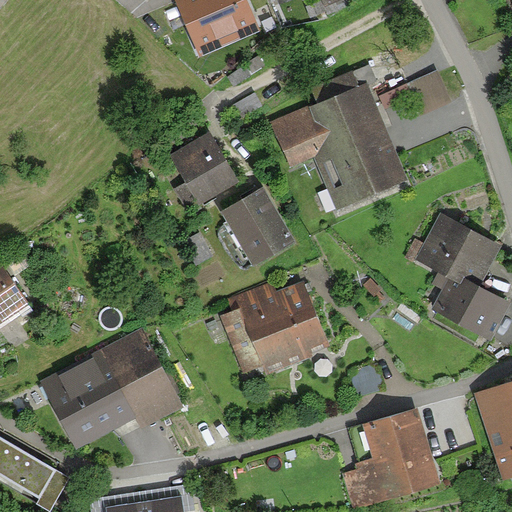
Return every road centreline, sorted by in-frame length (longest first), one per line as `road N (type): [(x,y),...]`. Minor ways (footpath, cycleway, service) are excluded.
road 1 (residential): [(0,417),(108,475),(209,458),(511,371)]
road 2 (residential): [(433,0),(511,201)]
